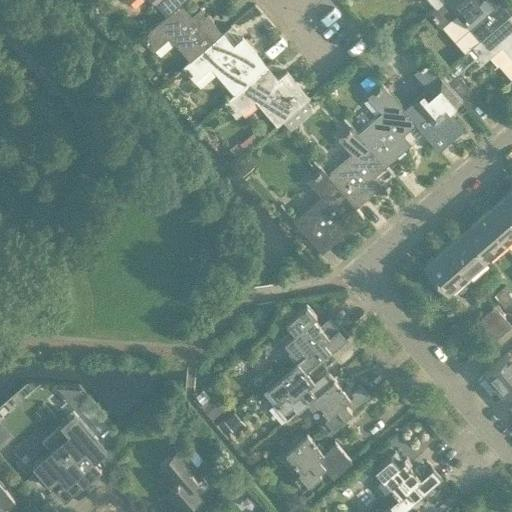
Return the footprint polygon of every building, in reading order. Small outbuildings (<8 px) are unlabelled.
[(124,0),(125,1),(127,0),(151,0),(164,14),(177,3),(179,0),(124,0)] [(441,0),(434,6),(427,12),(439,26),(454,13),(478,40),(510,12),(511,12),(500,0),(441,0)] [(198,7),(188,15),(177,3),(164,14),(139,36),(151,49),(166,36),(188,61),(219,33),(220,33),(198,7)] [(511,14),(510,12),(478,40),(472,45),(475,48),(474,49),(478,53),(479,52),(484,58),(499,46),(511,61),(511,14)] [(240,37),(230,46),(219,33),(188,61),(181,66),(193,80),(209,66),(232,94),(264,66),(265,65),(240,37)] [(459,98),(447,85),(426,60),(412,72),(425,87),(401,109),(413,123),(437,151),(463,129),(446,109),(457,99),(459,98)] [(285,71),(275,79),(264,66),(232,94),(223,102),(234,116),(253,100),(275,125),(281,119),(289,113),(307,97),(285,71)] [(377,80),(369,73),(363,79),(370,86),(377,80)] [(466,109),(476,99),(457,77),(447,85),(459,98),(457,99),(466,109)] [(401,109),(380,84),(367,96),(380,111),(355,133),(382,165),(383,166),(409,143),(400,133),(413,123),(401,109)] [(289,113),(281,119),(290,129),(297,123),(289,113)] [(382,165),(355,133),(350,127),(336,139),(349,154),(325,175),(352,206),(353,207),(379,185),(370,175),(382,165)] [(252,135),(239,145),(243,151),(256,141),(252,135)] [(231,163),(240,173),(251,163),(242,154),(231,163)] [(352,206),(325,175),(319,169),(306,180),(320,196),(291,221),(319,253),(348,227),(340,217),(352,206)] [(511,215),(511,187),(498,199),(511,215)] [(502,242),(511,233),(511,215),(498,199),(480,216),(502,242)] [(484,258),(502,242),(480,216),(461,232),(484,258)] [(466,274),(484,258),(461,232),(443,248),(466,274)] [(446,291),(466,274),(443,248),(423,265),(446,291)] [(312,316),(315,314),(305,302),(284,320),(290,328),(286,331),(289,334),(280,342),(296,360),(305,370),(322,354),(321,353),(327,348),(328,349),(347,333),(338,323),(335,326),(327,318),(319,325),(312,316)] [(482,332),(502,315),(493,305),(474,322),(482,332)] [(490,340),(509,323),(502,315),(482,332),(490,340)] [(499,392),(511,380),(511,350),(510,348),(483,372),(499,392)] [(312,378),(305,370),(296,360),(287,367),(285,365),(264,383),(276,398),(272,402),(286,418),(310,398),(309,397),(332,377),(324,368),(312,378)] [(359,385),(348,394),(332,377),(309,397),(310,398),(325,415),(315,422),(324,432),(344,415),(343,414),(349,409),(350,410),(367,395),(359,385)] [(511,405),(511,380),(499,392),(511,405)] [(201,403),(209,397),(202,389),(194,396),(201,403)] [(212,394),(209,397),(201,403),(199,404),(212,419),(224,408),(212,394)] [(233,411),(223,419),(235,433),(245,424),(233,411)] [(92,459),(104,449),(72,412),(42,438),(50,448),(31,463),(47,482),(56,474),(73,493),(100,469),(92,459)] [(0,420),(0,439),(9,432),(0,420)] [(333,439),(320,450),(304,431),(295,439),(294,437),(281,448),(299,468),(290,476),(301,489),(320,473),(317,469),(323,464),(332,474),(350,458),(333,439)] [(190,472),(204,460),(187,441),(176,451),(178,453),(171,459),(169,457),(159,465),(166,474),(157,481),(181,509),(190,501),(198,511),(217,494),(202,476),(197,480),(190,472)] [(253,447),(243,455),(251,464),(260,457),(253,447)] [(403,458),(401,459),(393,450),(372,468),(378,475),(374,479),(373,484),(385,498),(392,492),(396,496),(387,503),(394,511),(396,511),(413,498),(412,497),(418,491),(419,492),(439,475),(431,466),(427,469),(423,465),(416,465),(415,466),(414,465),(411,467),(403,458)] [(222,488),(233,478),(225,469),(214,478),(222,488)] [(43,485),(32,472),(23,480),(34,493),(43,485)] [(10,511),(4,504),(13,497),(0,481),(0,511),(10,511)] [(394,511),(387,503),(379,511),(376,508),(371,511),(417,511),(416,510),(413,511),(394,511)]
